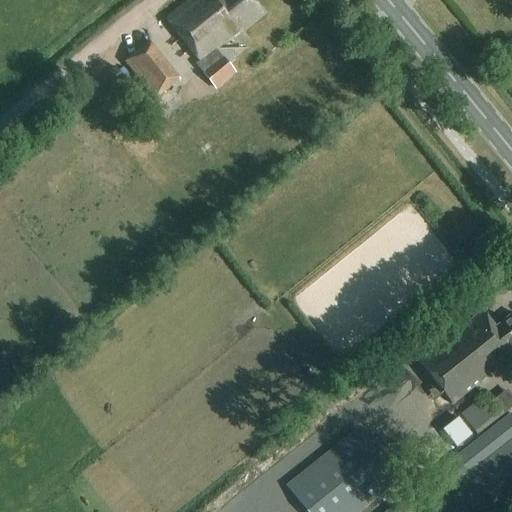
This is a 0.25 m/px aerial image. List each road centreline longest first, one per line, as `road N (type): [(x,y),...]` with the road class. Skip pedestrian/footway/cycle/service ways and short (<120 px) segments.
road 1 (track): [(0,125),(158,0)]
road 2 (secondary): [(511,153),(386,0)]
